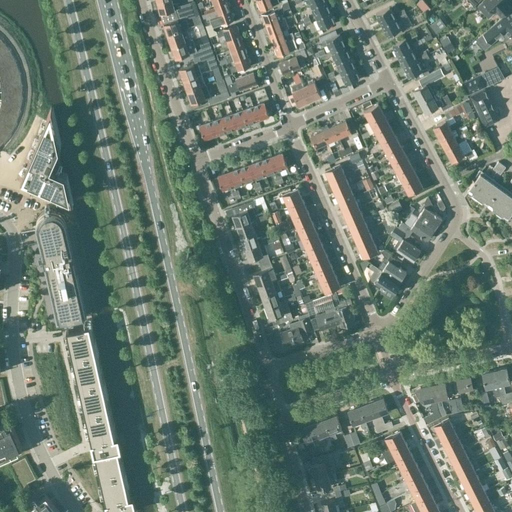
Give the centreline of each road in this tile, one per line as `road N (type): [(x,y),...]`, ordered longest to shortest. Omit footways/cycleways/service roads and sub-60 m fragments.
road 1 (primary): [(68,0),(184,511)]
road 2 (primary): [(221,511),(106,0)]
road 3 (residential): [(194,160),(269,365),(283,368),(379,334)]
road 4 (residential): [(77,511),(26,412),(15,361),(14,242),(0,218)]
road 5 (residential): [(379,334),(459,216),(459,202),(387,84)]
road 6 (residential): [(379,334),(290,127)]
road 7 (residential): [(142,0),(194,160)]
road 8 (residential): [(456,511),(392,378)]
road 9 (residential): [(290,127),(243,0)]
road 10 (unclassified): [(392,378),(511,352)]
